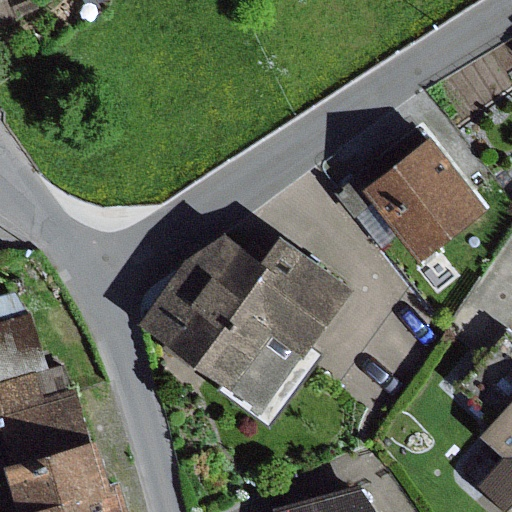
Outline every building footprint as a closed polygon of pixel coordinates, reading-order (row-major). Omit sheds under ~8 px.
[(354,220),(373,205),(418,264),(441,246),(484,213),(419,129),(334,195),(354,220)] [(226,236),(188,257),(138,327),(224,388),(262,414),(313,348),(356,292),(280,239),(261,264),(226,236)] [(441,246),(418,264),(415,266),(435,292),(460,272),(441,246)] [(0,340),(0,385),(39,375),(49,372),(37,331),(0,340)] [(496,420),(479,439),(501,459),(477,486),(506,511),(511,511),(511,337),(506,332),(458,386),(496,420)] [(262,414),(224,388),(221,393),(272,430),(325,356),(313,348),(262,414)] [(49,372),(39,375),(44,398),(72,391),(64,368),(49,372)] [(0,439),(18,511),(128,511),(120,483),(110,485),(98,443),(91,445),(77,389),(72,391),(44,398),(39,375),(0,385),(0,439)] [(374,511),(358,487),(274,510),(274,511),(374,511)]
